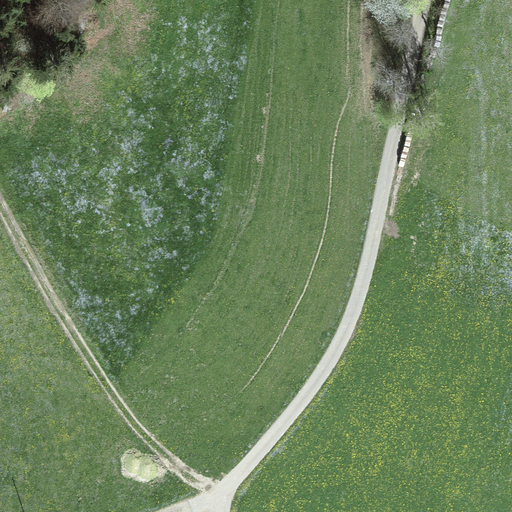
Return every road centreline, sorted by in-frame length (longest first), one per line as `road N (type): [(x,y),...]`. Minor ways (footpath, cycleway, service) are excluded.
road 1 (unclassified): [(423,0),(370,248),(342,338),(268,445),(219,492)]
road 2 (track): [(0,210),(78,339),(219,492)]
